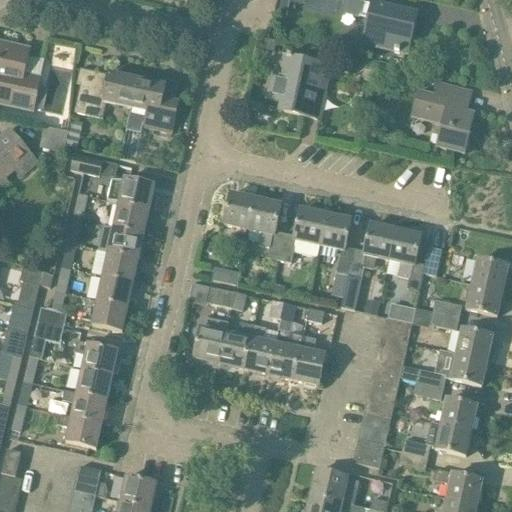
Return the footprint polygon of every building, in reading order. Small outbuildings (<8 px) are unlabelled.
[(280,0),(280,13),(309,14),(310,0),(280,0)] [(349,0),(347,13),(370,18),(363,45),(407,56),(417,16),(383,7),(385,0),(349,0)] [(0,105),(33,113),(41,78),(25,75),(30,51),(0,44),(0,105)] [(277,56),(268,101),(282,104),(280,113),(320,121),(325,96),(322,96),(328,68),(291,60),(292,58),(287,57),(287,59),(277,56)] [(106,105),(130,110),(132,111),(139,81),(109,75),(109,77),(81,71),(77,85),(80,86),(74,114),(102,120),(106,105)] [(132,111),(130,110),(126,132),(127,133),(127,132),(140,135),(142,125),(144,126),(143,129),(171,135),(178,104),(175,103),(178,90),(139,81),(132,111)] [(412,118),(443,125),(437,149),(465,155),(474,116),(461,113),(463,106),(455,104),(458,91),(439,86),(436,98),(418,94),(412,118)] [(357,131),(333,126),(332,128),(319,125),(315,139),(353,147),(357,131)] [(0,183),(16,170),(21,177),(37,163),(9,132),(0,140),(0,183)] [(71,173),(115,183),(118,167),(75,157),(71,173)] [(119,206),(150,213),(155,187),(125,180),(119,206)] [(250,232),(257,202),(231,196),(224,226),(250,232)] [(73,222),(83,224),(88,199),(78,197),(73,222)] [(257,202),(250,232),(262,234),(259,247),(269,249),(267,259),(280,262),(286,236),(276,234),(282,207),(257,202)] [(114,230),(144,237),(150,213),(119,206),(114,230)] [(327,217),(326,217),(300,211),(294,238),(286,236),(280,262),(292,265),(295,253),(299,254),(305,248),(306,244),(320,248),(327,217)] [(327,217),(320,248),(342,252),(337,275),(349,277),(348,279),(350,279),(356,252),(346,249),(352,223),(327,217)] [(68,245),(77,247),(83,224),(73,222),(68,245)] [(390,263),(397,232),(371,227),(365,253),(356,252),(350,279),(348,279),(342,309),(355,313),(365,269),(370,270),(375,264),(376,260),(390,263)] [(397,232),(390,263),(400,265),(398,278),(409,281),(407,291),(419,293),(423,276),(424,276),(424,275),(426,267),(416,265),(422,238),(409,235),(408,231),(401,229),(398,233),(397,232)] [(114,230),(109,253),(108,254),(139,261),(144,237),(114,230)] [(77,247),(68,245),(62,270),(72,272),(77,247)] [(426,267),(424,275),(437,278),(443,252),(430,249),(426,267)] [(139,261),(108,254),(103,278),(104,278),(134,285),(139,261)] [(503,294),(509,268),(478,261),(472,287),(503,294)] [(215,269),(212,280),(212,282),(237,287),(240,275),(215,269)] [(24,310),(34,313),(40,288),(43,288),(46,275),(43,274),(43,275),(24,270),(20,284),(30,285),(24,310)] [(72,272),(62,270),(57,293),(67,295),(72,272)] [(46,275),(43,288),(50,290),(53,276),(46,275)] [(134,285),(104,278),(103,278),(98,303),(128,310),(134,285)] [(503,294),(472,287),(467,312),(498,319),(503,294)] [(232,311),(236,295),(209,289),(206,305),(232,311)] [(67,295),(57,293),(52,313),(42,310),(38,325),(64,331),(67,316),(62,315),(67,295)] [(232,311),(244,314),(247,298),(247,297),(236,295),(232,311)] [(433,315),(459,321),(462,307),(437,302),(433,315)] [(128,310),(98,303),(92,328),(123,335),(128,310)] [(282,322),(285,306),(273,303),(269,319),(282,322)] [(282,322),(293,325),(296,308),(285,306),(282,322)] [(21,334),(29,336),(34,313),(24,310),(19,334),(21,334)] [(306,322),(321,325),(324,314),(309,311),(306,322)] [(412,326),(415,315),(406,313),(405,314),(403,323),(403,324),(412,326)] [(433,315),(430,326),(457,332),(459,321),(433,315)] [(194,360),(219,366),(228,325),(203,319),(194,360)] [(383,332),(410,338),(412,326),(403,324),(386,320),(383,332)] [(29,360),(30,360),(39,362),(44,342),(60,346),(64,331),(38,325),(29,360)] [(227,336),(220,366),(245,372),(255,328),(254,328),(252,341),(227,336)] [(255,328),(245,372),(270,377),(276,346),(265,344),(267,331),(255,328)] [(488,363),(493,338),(462,331),(457,356),(488,363)] [(410,338),(383,332),(380,344),(407,350),(410,338)] [(29,336),(21,334),(19,334),(13,358),(23,360),(29,336)] [(276,346),(270,377),(294,382),(304,339),(291,336),(288,349),(276,346)] [(304,339),(294,382),(320,388),(326,357),(314,355),(316,345),(314,341),(304,339)] [(82,372),(113,379),(114,374),(119,375),(121,364),(117,363),(119,353),(78,343),(75,354),(86,357),(82,372)] [(407,350),(380,344),(378,356),(404,362),(407,350)] [(404,362),(378,356),(375,369),(402,375),(404,362)] [(488,363),(457,356),(454,368),(438,365),(435,375),(420,372),(418,384),(445,390),(447,381),(482,389),(488,363)] [(23,360),(13,358),(7,382),(17,384),(23,360)] [(24,384),(33,386),(39,362),(30,360),(29,360),(24,384)] [(402,375),(375,369),(372,380),(399,386),(402,375)] [(107,403),(113,379),(82,372),(77,395),(65,392),(65,393),(107,403)] [(399,386),(372,380),(369,393),(396,399),(399,386)] [(17,384),(7,382),(1,406),(11,409),(17,384)] [(18,407),(28,409),(33,386),(24,384),(18,407)] [(445,390),(418,384),(415,396),(443,401),(445,390)] [(107,403),(65,393),(63,402),(75,405),(71,420),(102,427),(107,403)] [(396,399),(369,393),(367,404),(394,410),(396,399)] [(472,433),(478,408),(447,401),(441,426),(472,433)] [(394,410),(367,404),(364,417),(391,423),(394,410)] [(18,407),(13,427),(23,429),(28,409),(18,407)] [(102,427),(71,420),(59,417),(57,427),(69,430),(66,445),(96,452),(102,427)] [(391,423),(364,417),(361,429),(388,435),(391,423)] [(472,433),(441,426),(435,452),(466,459),(472,433)] [(388,435),(361,429),(359,441),(385,447),(388,435)] [(356,453),(383,458),(385,447),(359,441),(356,453)] [(401,455),(428,460),(431,447),(404,441),(401,455)] [(1,477),(16,480),(22,455),(7,452),(1,477)] [(356,453),(353,465),(380,471),(383,458),(356,453)] [(401,455),(399,465),(426,471),(428,460),(401,455)] [(74,493),(97,498),(100,486),(102,474),(79,469),(74,493)] [(450,486),(447,501),(477,508),(483,483),(464,478),(437,472),(434,482),(450,486)] [(317,473),(311,498),(342,505),(348,480),(317,473)] [(16,480),(1,477),(0,482),(0,487),(20,493),(23,481),(16,480)] [(126,480),(120,504),(152,511),(157,487),(126,480)] [(20,493),(0,487),(0,499),(18,504),(20,493)] [(69,511),(79,511),(81,507),(94,510),(97,498),(74,493),(69,511)] [(342,505),(311,498),(308,511),(363,511),(364,511),(342,506),(342,505)] [(16,511),(18,504),(0,499),(0,510),(6,511),(16,511)] [(370,511),(387,511),(389,504),(373,501),(370,511)] [(476,511),(477,508),(447,501),(444,511),(476,511)]
